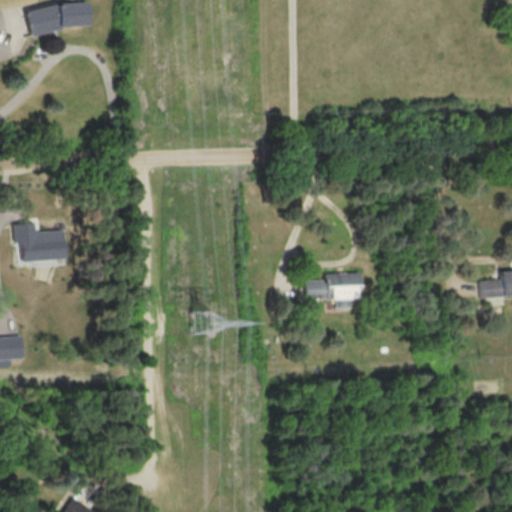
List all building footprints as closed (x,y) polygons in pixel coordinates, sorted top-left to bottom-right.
[(83,1),(55,3),(23,11),(29,35),(59,28),(59,26),(85,24),(83,1)] [(10,223),(11,242),(17,242),(18,261),(45,260),(46,265),(62,264),(60,229),(32,230),(31,222),(10,223)] [(477,296),(511,294),(511,269),(498,270),(498,278),(476,279),(477,296)] [(302,280),(302,298),(333,297),(333,307),(348,307),(348,298),(358,298),(357,271),(322,272),(322,279),(302,280)] [(0,335),(0,365),(8,365),(8,358),(20,357),(19,335),(0,335)]
